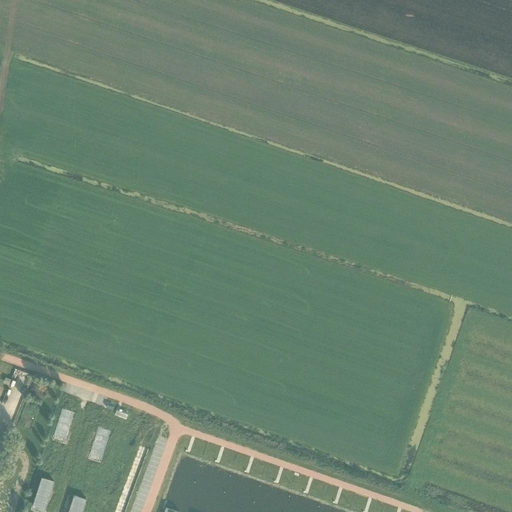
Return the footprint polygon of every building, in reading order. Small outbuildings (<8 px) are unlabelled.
[(183,452),(171,486),(202,497),(214,464),(183,452)] [(214,464),(202,497),(234,508),(246,475),(214,464)] [(246,475),(234,508),(244,511),(268,511),(278,486),(246,475)] [(278,486),(268,511),(304,511),(309,498),(278,486)] [(309,498),(304,511),(340,511),(341,509),(309,498)] [(191,511),(165,503),(161,511),(191,511)]
